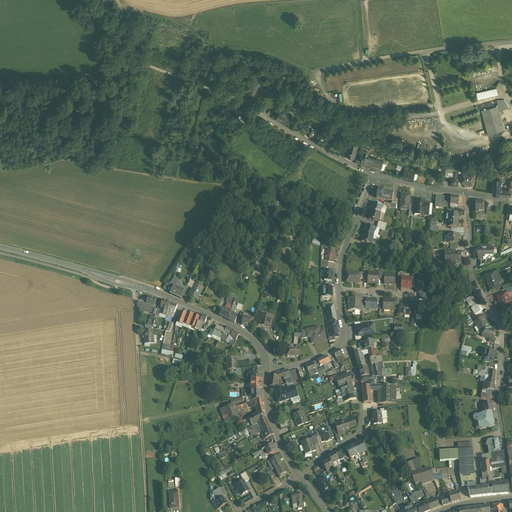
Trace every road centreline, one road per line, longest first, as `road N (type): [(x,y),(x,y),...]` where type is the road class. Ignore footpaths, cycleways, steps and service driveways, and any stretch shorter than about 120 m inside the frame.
road 1 (track): [(438,103),(351,107),(314,65),(511,39)]
road 2 (residential): [(511,498),(496,399),(502,331),(472,279),(469,193)]
road 3 (secondary): [(0,246),(181,302),(246,335),(265,368)]
road 4 (track): [(262,113),(144,62),(52,81),(0,75)]
road 5 (residential): [(343,340),(359,393),(358,431),(299,475)]
road 6 (track): [(146,511),(136,351)]
road 7 (residential): [(375,176),(262,113)]
road 8 (residential): [(375,176),(344,247),(338,289)]
